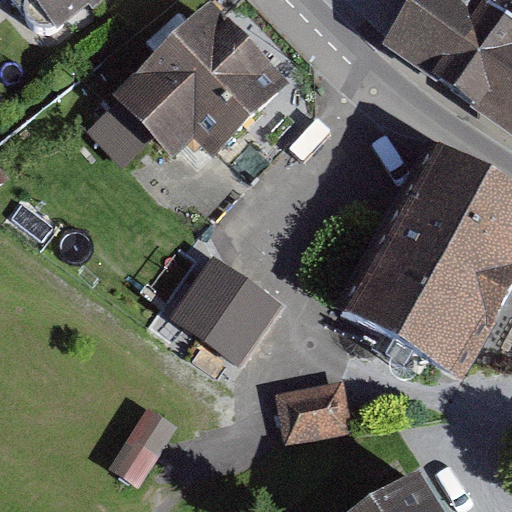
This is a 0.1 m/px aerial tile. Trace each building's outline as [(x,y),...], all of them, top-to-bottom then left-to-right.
[(25,0),(58,40),(109,0),(25,0)] [(511,0),(410,0),(384,38),(511,134),(511,0)] [(286,93),(215,12),(124,92),(180,156),(207,133),(222,150),(286,93)] [(115,115),(98,133),(135,168),(152,151),(115,115)] [(511,288),(511,201),(437,156),(339,314),(453,384),(511,288)] [(217,261),(173,320),(238,368),(282,309),(217,261)] [(342,386),(281,397),(286,442),(347,433),(342,386)] [(111,474),(136,489),(175,427),(150,412),(111,474)] [(445,511),(426,480),(373,511),(445,511)]
